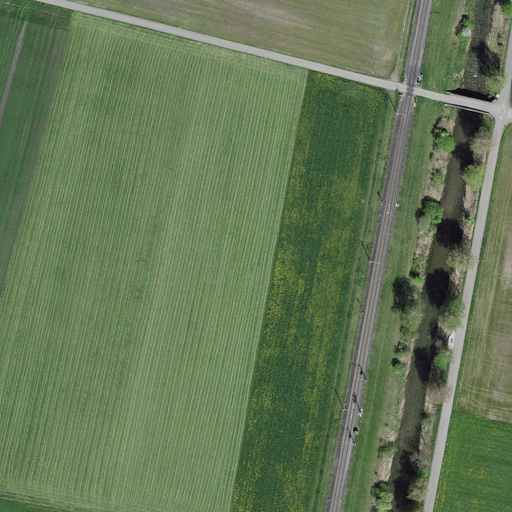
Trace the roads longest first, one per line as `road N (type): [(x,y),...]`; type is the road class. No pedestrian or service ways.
road 1 (track): [(411,0),(389,85),(319,511)]
road 2 (unclassified): [(53,0),(502,111)]
road 3 (unclassified): [(429,511),(502,111)]
